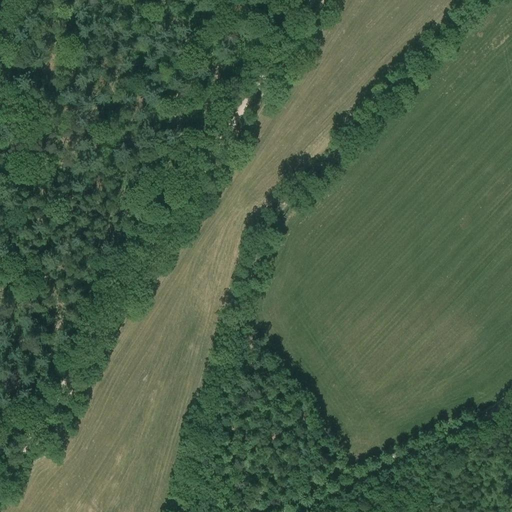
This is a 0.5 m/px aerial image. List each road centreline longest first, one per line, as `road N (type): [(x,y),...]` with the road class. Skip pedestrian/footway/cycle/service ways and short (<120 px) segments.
road 1 (track): [(313,0),(0,486)]
road 2 (track): [(293,511),(449,433),(511,391)]
